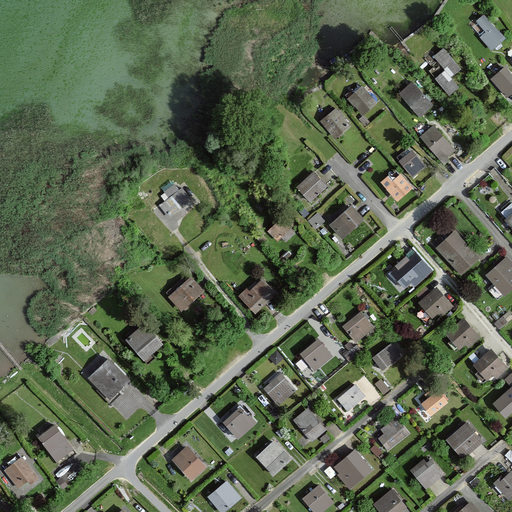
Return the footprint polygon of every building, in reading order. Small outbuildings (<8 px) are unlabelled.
[(489,52),(503,39),(482,16),(474,23),(483,34),(477,39),(489,52)] [(459,71),(441,49),(431,58),(443,72),(433,81),(447,98),(458,89),(449,79),(459,71)] [(490,81),(505,98),(511,92),(511,78),(505,69),(490,81)] [(397,96),(418,120),(432,107),(410,83),(397,96)] [(359,86),(344,101),(361,117),(376,103),(359,86)] [(319,123),(334,141),(349,127),(334,110),(319,123)] [(431,127),(418,138),(440,165),(454,153),(431,127)] [(424,167),(411,152),(398,163),(411,178),(424,167)] [(326,188),(312,173),(295,188),(309,203),(326,188)] [(384,190),(396,203),(411,189),(400,176),(384,190)] [(188,201),(179,189),(176,191),(172,186),(155,200),(159,205),(155,207),(165,219),(188,201)] [(362,220),(350,206),(328,226),(341,239),(362,220)] [(313,231),(323,223),(315,213),(306,221),(313,231)] [(511,214),(503,222),(511,232),(511,214)] [(278,247),(293,234),(281,219),(266,232),(278,247)] [(458,277),(478,259),(454,232),(434,250),(458,277)] [(237,253),(227,242),(205,260),(215,271),(237,253)] [(511,264),(505,257),(484,277),(504,297),(511,288),(511,272),(511,271),(511,269),(511,264)] [(408,259),(389,275),(403,290),(408,285),(411,288),(429,272),(419,261),(414,266),(408,259)] [(254,316),(276,295),(259,277),(237,297),(254,316)] [(204,294),(189,278),(166,298),(180,315),(204,294)] [(426,284),(417,294),(421,297),(430,288),(426,284)] [(430,319),(437,314),(439,316),(450,307),(434,288),(417,304),(430,319)] [(352,344),(372,328),(359,312),(339,328),(352,344)] [(462,319),(444,334),(457,349),(463,344),(466,347),(478,337),(462,319)] [(123,340),(142,363),(162,347),(143,324),(123,340)] [(314,374),(332,358),(318,341),(300,357),(314,374)] [(400,356),(390,344),(369,360),(379,372),(400,356)] [(507,369),(490,350),(472,366),(485,381),(491,376),(495,380),(507,369)] [(106,359),(86,379),(108,401),(129,381),(106,359)] [(356,380),(373,399),(381,392),(365,372),(356,380)] [(276,408),(294,392),(279,374),(261,390),(276,408)] [(511,407),(511,383),(500,393),(511,407)] [(345,413),(364,397),(354,385),(335,401),(345,413)] [(437,390),(435,392),(431,388),(422,396),(425,400),(420,404),(429,415),(446,401),(437,390)] [(219,423),(235,441),(253,425),(237,407),(219,423)] [(310,444),(325,431),(306,409),(291,422),(310,444)] [(385,452),(408,433),(397,421),(391,426),(389,422),(378,431),(381,435),(375,440),(385,452)] [(465,423),(444,440),(461,460),(481,442),(465,423)] [(54,463),(72,450),(54,426),(36,439),(54,463)] [(254,457),(271,477),(291,461),(273,440),(254,457)] [(171,460),(189,481),(205,468),(187,446),(171,460)] [(352,450),(331,468),(351,489),(371,471),(352,450)] [(20,458),(1,472),(16,491),(34,477),(20,458)] [(407,471),(424,490),(442,475),(429,460),(425,463),(422,459),(407,471)] [(494,485),(508,500),(511,496),(511,475),(508,471),(494,485)] [(217,511),(224,511),(239,499),(224,481),(205,498),(217,511)] [(300,499),(310,511),(322,511),(332,505),(317,486),(300,499)] [(399,511),(405,507),(390,490),(371,505),(376,511),(399,511)] [(477,511),(469,502),(456,511),(477,511)]
